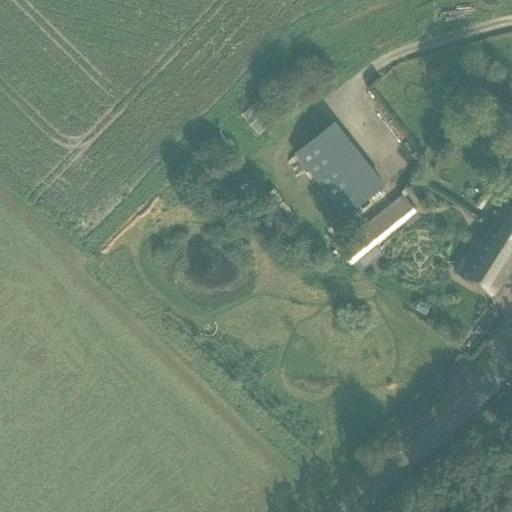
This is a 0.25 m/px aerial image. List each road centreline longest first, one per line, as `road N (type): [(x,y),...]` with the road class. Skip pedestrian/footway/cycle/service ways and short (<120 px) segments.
road 1 (unknown): [(402,147),(363,87),(373,54),(390,39),(511,2)]
road 2 (tertiary): [(347,511),(511,359)]
